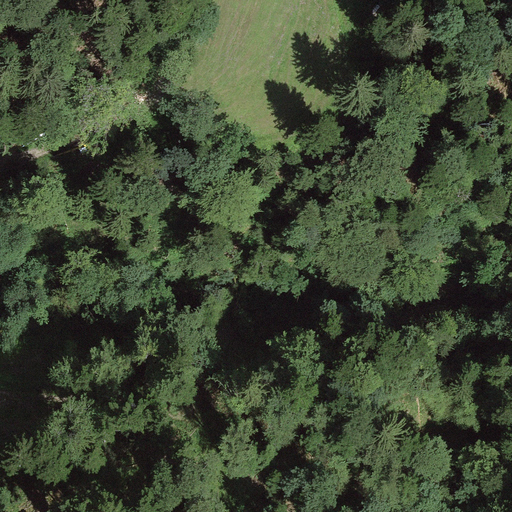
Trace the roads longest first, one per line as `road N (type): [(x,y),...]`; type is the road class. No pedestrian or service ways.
road 1 (track): [(229,511),(211,456),(186,431),(150,417),(0,394)]
road 2 (track): [(0,165),(101,125),(167,84),(199,42),(208,0)]
